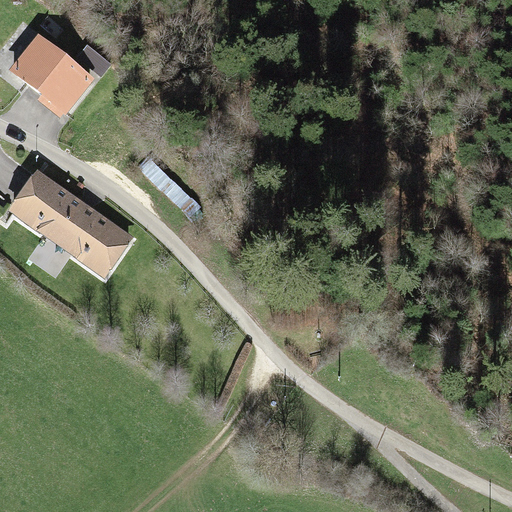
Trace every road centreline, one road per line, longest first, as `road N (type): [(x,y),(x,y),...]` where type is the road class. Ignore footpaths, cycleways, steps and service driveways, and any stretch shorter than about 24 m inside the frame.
road 1 (residential): [(0,126),(65,158),(155,222),(269,349)]
road 2 (track): [(128,511),(230,426),(269,349),(366,426)]
road 3 (track): [(366,426),(511,496)]
road 4 (track): [(366,426),(451,511)]
